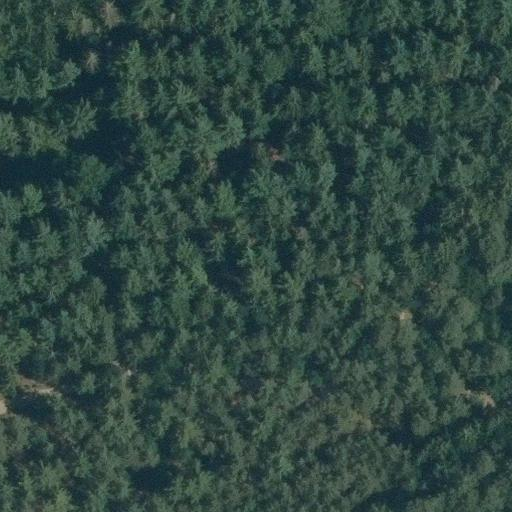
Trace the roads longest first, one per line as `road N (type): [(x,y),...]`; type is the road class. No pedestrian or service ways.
road 1 (track): [(0,405),(238,346),(439,349),(511,340)]
road 2 (track): [(120,511),(272,346)]
